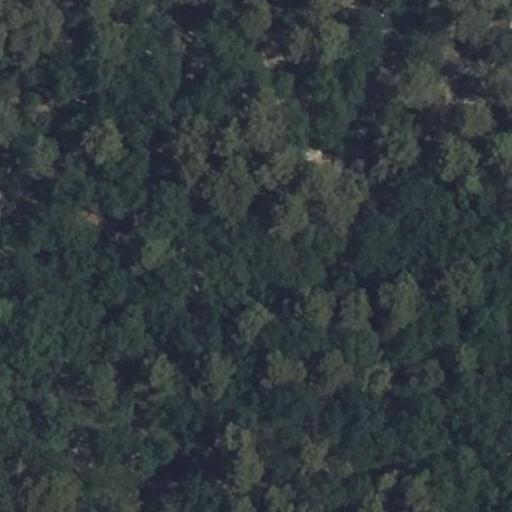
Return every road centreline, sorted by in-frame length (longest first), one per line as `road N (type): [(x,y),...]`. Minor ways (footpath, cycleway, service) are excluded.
road 1 (track): [(283,0),(277,20),(308,109),(279,164),(244,351),(262,418),(289,455),(295,511)]
road 2 (unclassified): [(408,0),(355,155),(353,229),(387,399),(425,511)]
